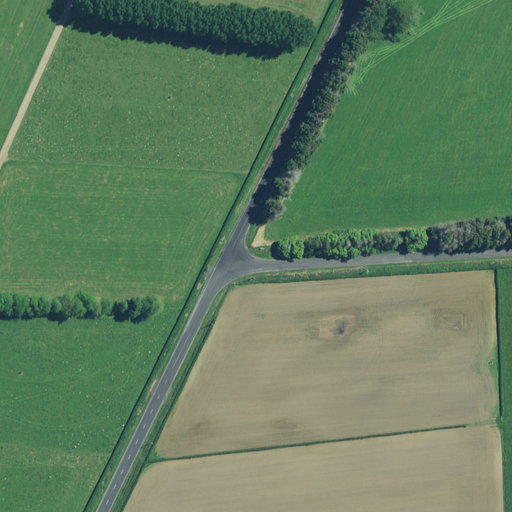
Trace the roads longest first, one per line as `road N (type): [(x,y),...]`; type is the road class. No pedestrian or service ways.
road 1 (unclassified): [(353,0),(223,266)]
road 2 (unclassified): [(511,250),(223,266)]
road 3 (unclassified): [(223,266),(103,511)]
